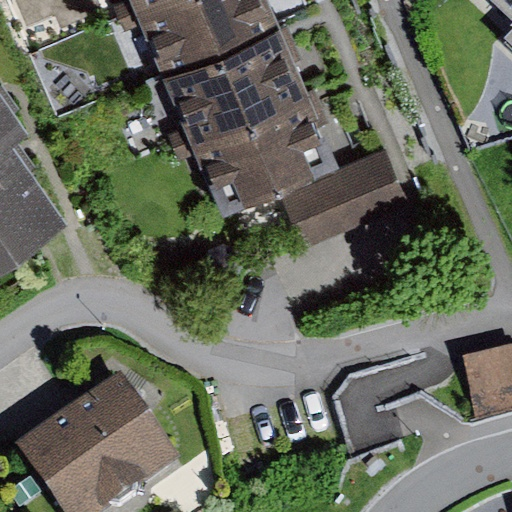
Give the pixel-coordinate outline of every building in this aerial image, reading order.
[(272,0),(133,0),(160,64),(278,15),(272,0)] [(511,0),(482,0),(511,28),(511,45),(509,49),(511,52),(511,0)] [(278,15),(160,64),(192,139),(311,86),(278,15)] [(311,86),(192,139),(223,207),(341,154),(311,86)] [(0,140),(10,133),(25,123),(0,88),(0,140)] [(10,133),(0,140),(0,262),(68,216),(25,154),(10,133)] [(384,152),(286,190),(305,239),(403,200),(384,152)] [(511,347),(464,358),(479,424),(511,416),(511,347)] [(403,432),(394,401),(432,389),(420,350),(332,376),(354,447),(403,432)] [(119,373),(18,443),(66,511),(99,511),(178,457),(119,373)]
